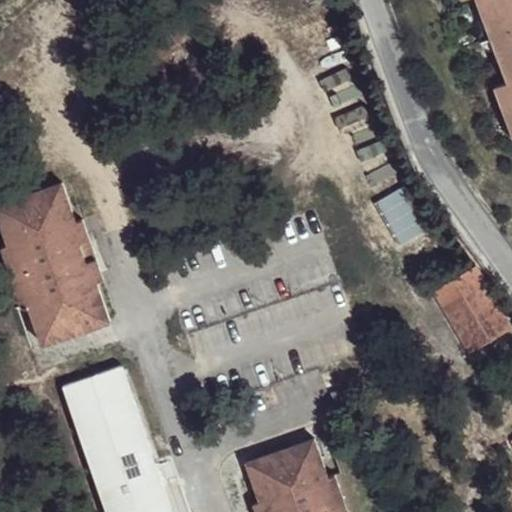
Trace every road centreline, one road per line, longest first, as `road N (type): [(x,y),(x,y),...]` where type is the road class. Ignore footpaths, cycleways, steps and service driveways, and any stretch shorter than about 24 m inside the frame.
road 1 (residential): [(511,272),(431,160),(374,0)]
road 2 (unknown): [(203,511),(115,280)]
